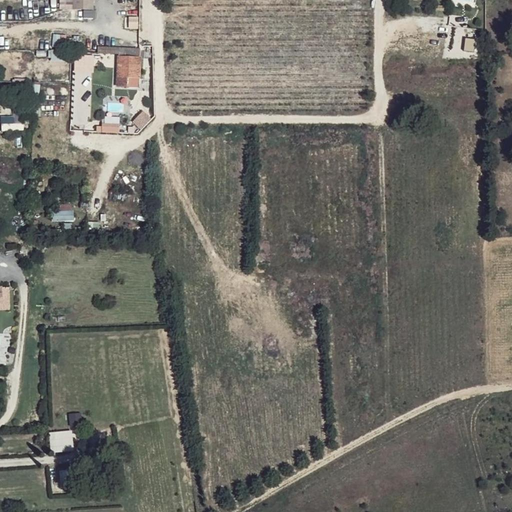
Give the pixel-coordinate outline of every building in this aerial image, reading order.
[(72,0),(73,10),(93,11),(93,0),(72,0)] [(53,35),(52,47),(68,48),(69,36),(53,35)] [(50,50),(50,61),(65,61),(65,51),(50,50)] [(140,53),(97,52),(97,55),(118,56),(117,87),(126,87),(127,78),(139,78),(140,53)] [(12,78),(12,86),(0,85),(0,94),(27,95),(27,79),(12,78)] [(2,132),(25,131),(24,115),(1,117),(2,132)] [(97,133),(119,133),(119,125),(97,125),(97,133)] [(60,205),(60,212),(51,212),(51,221),(73,221),(73,205),(60,205)] [(7,289),(0,289),(1,305),(0,304),(0,310),(8,310),(7,289)] [(65,441),(65,436),(52,437),(53,451),(64,451),(63,441),(65,441)]
